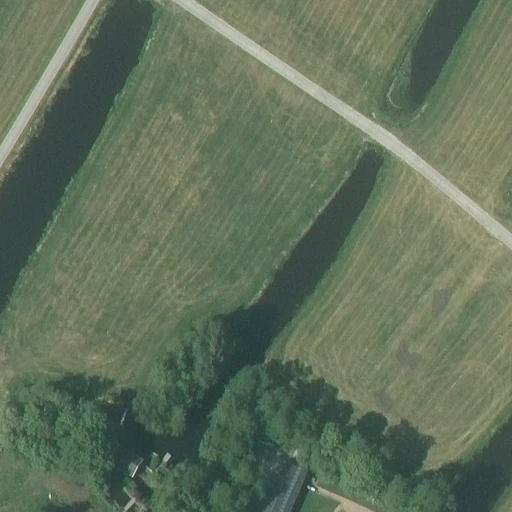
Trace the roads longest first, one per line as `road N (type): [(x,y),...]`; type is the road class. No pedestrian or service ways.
road 1 (track): [(511,244),(410,157),(296,89),(179,0)]
road 2 (track): [(0,157),(93,0)]
